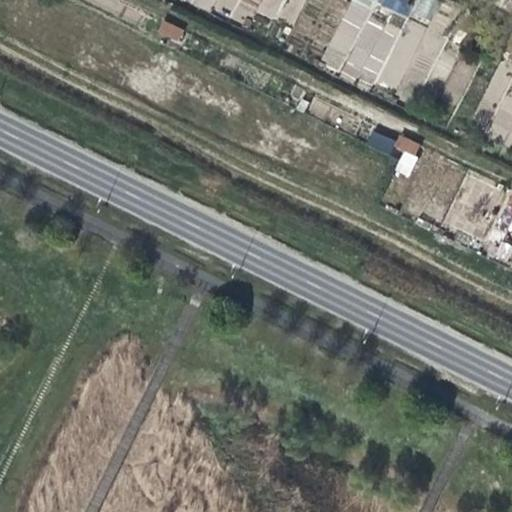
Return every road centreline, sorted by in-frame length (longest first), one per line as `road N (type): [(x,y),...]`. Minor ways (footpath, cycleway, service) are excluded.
road 1 (tertiary): [(511,383),(0,129)]
road 2 (track): [(511,177),(142,0)]
